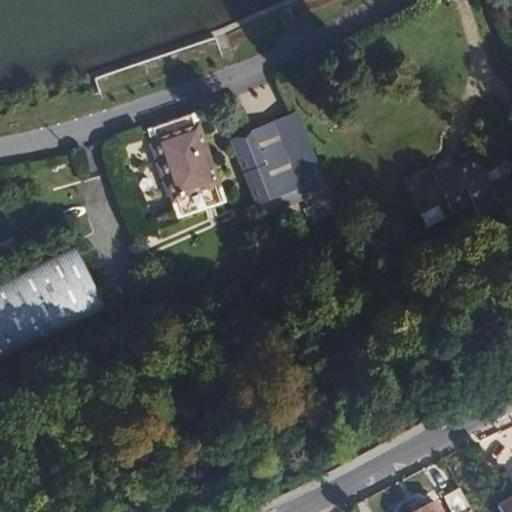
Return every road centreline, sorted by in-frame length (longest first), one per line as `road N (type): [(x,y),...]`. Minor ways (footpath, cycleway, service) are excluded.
road 1 (residential): [(0,141),(116,114),(379,0)]
road 2 (residential): [(511,393),(294,511)]
